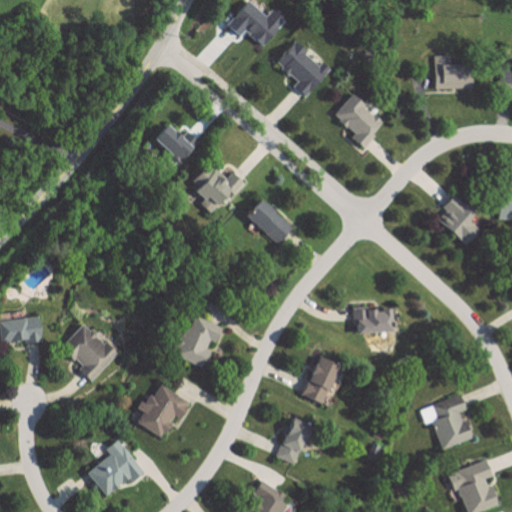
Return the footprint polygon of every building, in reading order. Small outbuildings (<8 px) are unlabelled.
[(258,45),(280,21),(268,9),(263,14),(247,0),(245,0),(223,24),(235,36),(241,29),(258,45)] [(301,96),(323,71),(291,42),(272,62),(293,82),(290,86),(301,96)] [(430,89),(467,88),(467,64),(447,65),(447,55),(429,56),(430,89)] [(328,115),(349,134),(345,139),(357,149),(380,123),(348,94),(328,115)] [(195,139),(180,127),(174,134),(161,123),(148,139),(177,162),(195,139)] [(239,180),(223,167),(216,176),(206,168),(201,175),(196,171),(188,181),(194,186),(186,198),(210,217),(239,180)] [(470,213),(448,195),(437,209),(441,212),(432,222),(461,245),(474,229),(464,220),(470,213)] [(511,196),(495,196),(494,223),(511,223),(511,196)] [(272,245),(288,228),(257,199),(241,216),(272,245)] [(350,329),(387,328),(386,309),(350,310),(350,329)] [(199,367),(207,342),(212,343),(218,326),(184,314),(169,356),(199,367)] [(38,342),(34,316),(0,321),(0,343),(11,342),(11,346),(38,342)] [(88,382),(113,354),(80,323),(57,349),(77,367),(74,370),(88,382)] [(335,366),(314,357),(297,395),(318,405),(335,366)] [(130,421),(158,439),(171,416),(176,419),(185,404),(152,384),(130,421)] [(416,409),(421,425),(428,423),(438,450),(467,439),(457,412),(461,410),(455,395),(416,409)] [(290,464),(306,425),(289,417),(272,457),(290,464)] [(82,473),(102,498),(137,470),(114,439),(101,449),(105,455),(82,473)] [(446,473),(459,511),(474,511),(493,506),(484,478),(487,477),(482,461),(446,473)] [(240,511),(278,511),(279,511),(278,511),(288,511),(294,502),(257,482),(240,511)]
